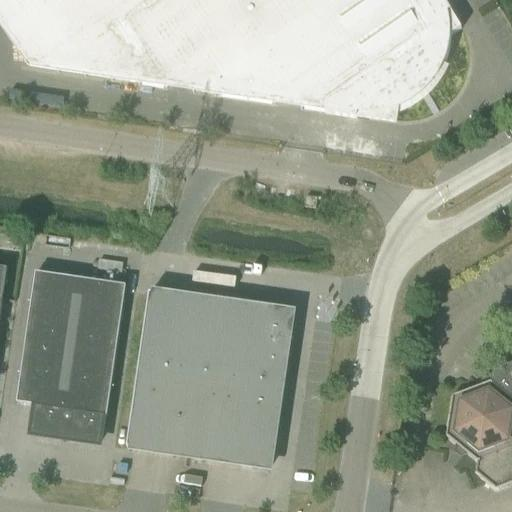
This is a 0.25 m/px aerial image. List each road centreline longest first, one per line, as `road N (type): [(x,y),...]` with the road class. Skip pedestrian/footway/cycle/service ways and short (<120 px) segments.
road 1 (unclassified): [(414,228),(348,182),(0,131)]
road 2 (unclassified): [(349,511),(380,281),(414,228)]
road 3 (unknown): [(380,281),(339,271),(294,287),(271,467)]
road 4 (unknown): [(421,507),(442,364),(476,312),(511,281)]
road 5 (unclassified): [(511,152),(426,200),(414,228)]
